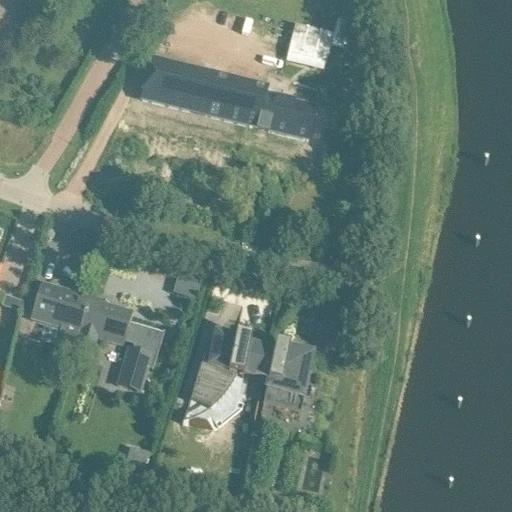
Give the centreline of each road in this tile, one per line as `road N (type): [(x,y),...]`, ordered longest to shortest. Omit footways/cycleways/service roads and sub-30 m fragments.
road 1 (residential): [(25,197),(148,238),(351,286)]
road 2 (residential): [(25,197),(139,0)]
